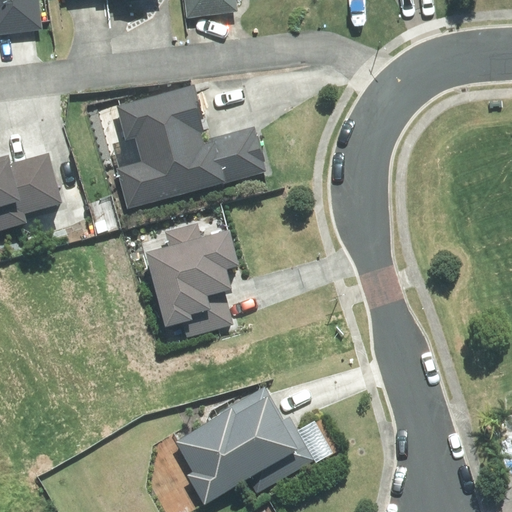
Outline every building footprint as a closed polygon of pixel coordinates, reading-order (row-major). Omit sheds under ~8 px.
[(0,0),(0,37),(37,35),(45,34),(42,0),(0,0)] [(188,0),(191,15),(234,10),(232,0),(188,0)] [(141,166),(117,173),(128,213),(271,176),(259,129),(207,142),(204,129),(210,128),(200,89),(119,110),(128,145),(135,143),(141,166)] [(0,237),(33,230),(30,220),(68,212),(57,157),(16,165),(14,152),(0,154),(0,237)] [(167,235),(172,254),(150,259),(172,346),(239,329),(237,322),(257,317),(237,237),(206,245),(201,226),(167,235)] [(297,425),(290,429),(267,390),(172,446),(208,506),(248,483),(257,498),(319,462),(297,425)]
